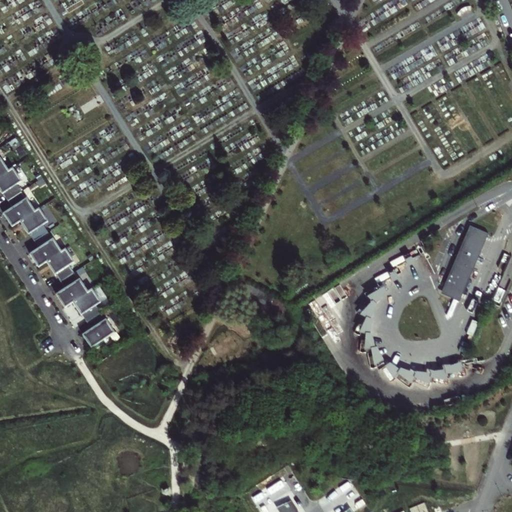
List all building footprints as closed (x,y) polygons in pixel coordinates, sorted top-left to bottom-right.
[(0,158),(0,176),(9,171),(0,158)] [(3,194),(7,199),(21,190),(17,185),(22,181),(13,168),(9,171),(0,176),(0,189),(3,194)] [(26,199),(21,190),(7,199),(13,208),(4,214),(12,226),(20,221),(35,211),(27,198),(26,199)] [(35,211),(20,221),(29,234),(30,234),(34,239),(47,230),(43,225),(48,221),(39,208),(35,211)] [(484,233),(470,226),(443,292),(457,298),(471,268),(469,267),(484,233)] [(53,239),(47,230),(34,239),(39,248),(31,254),(39,266),(47,261),(62,251),(53,238),(53,239)] [(439,230),(421,241),(427,250),(444,239),(439,230)] [(62,251),(47,261),(56,274),(57,274),(60,279),(73,270),(70,265),(75,262),(66,248),(62,251)] [(79,279),(73,270),(60,279),(66,288),(57,294),(65,306),(73,301),(89,291),(80,279),(79,279)] [(89,291),(73,301),(82,315),(83,314),(87,319),(100,310),(97,305),(102,302),(93,289),(89,291)] [(387,295),(383,290),(367,299),(373,304),(360,317),(366,320),(359,335),(366,336),(365,353),(371,352),(374,367),(383,363),(377,349),(375,350),(372,336),(370,336),(372,322),(371,321),(378,307),(376,306),(387,295)] [(106,319),(100,310),(87,319),(93,328),(84,334),(93,347),(116,332),(107,319),(106,319)] [(390,366),(384,370),(391,381),(398,378),(409,387),(414,380),(428,388),(431,381),(446,383),(446,378),(463,375),(461,365),(445,371),(445,373),(431,375),(431,377),(415,375),(414,377),(401,370),(399,373),(390,366)] [(296,511),(290,502),(276,508),(279,511),(296,511)]
